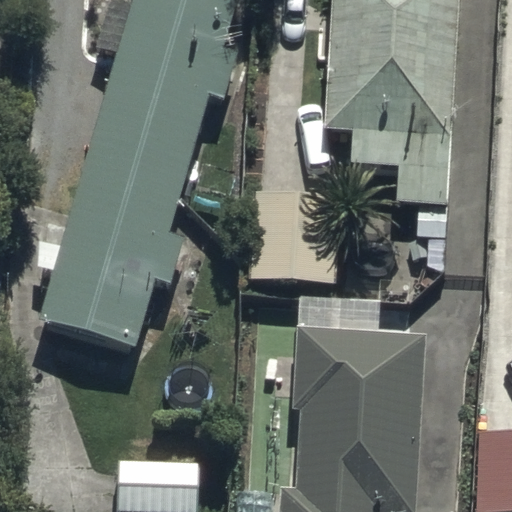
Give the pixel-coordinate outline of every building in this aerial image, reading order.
[(232,0),(135,0),(44,332),(129,348),(232,0)] [(459,0),(339,0),(330,146),(450,146),(459,0)] [(336,298),(337,211),(247,210),(246,297),(336,298)] [(406,511),(417,341),(296,334),(281,511),(406,511)] [(511,511),(511,445),(478,445),(476,511),(511,511)] [(196,511),(197,478),(118,476),(117,511),(196,511)]
